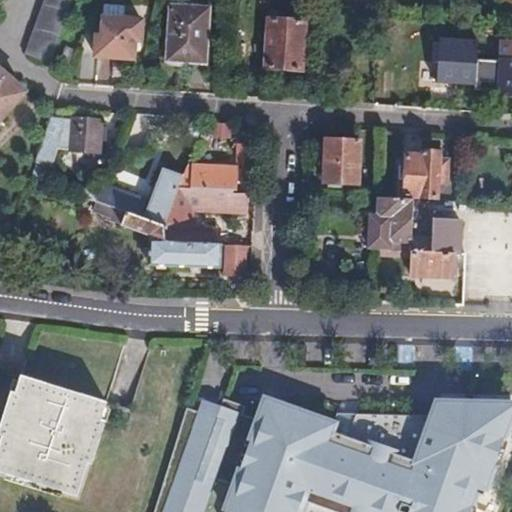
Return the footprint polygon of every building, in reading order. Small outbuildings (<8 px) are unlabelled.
[(45,0),(25,56),(49,66),(73,0),(45,0)] [(249,0),(248,11),(263,12),(263,0),(249,0)] [(166,11),(162,67),(200,69),(203,13),(166,11)] [(92,42),(91,62),(130,65),(131,47),(136,47),(138,25),(99,24),(99,42),(92,42)] [(262,24),(258,72),(303,75),(305,27),(262,24)] [(429,36),(427,81),(469,83),(472,38),(429,36)] [(494,92),(494,95),(511,96),(511,41),(497,41),(496,61),(472,60),(470,91),(494,92)] [(0,77),(0,123),(23,98),(0,77)] [(103,125),(50,121),(33,169),(50,176),(58,153),(101,155),(103,125)] [(324,144),(321,186),(354,187),(356,146),(324,144)] [(400,159),(399,198),(432,200),(433,186),(442,187),(443,163),(435,162),(435,155),(417,154),(417,159),(400,159)] [(184,170),(180,180),(175,193),(232,196),(233,187),(245,187),(246,161),(234,160),(233,172),(184,170)] [(99,192),(93,209),(125,222),(159,235),(165,220),(175,193),(180,180),(172,177),(171,180),(159,175),(154,187),(152,186),(148,193),(151,195),(145,210),(99,192)] [(232,199),(232,196),(175,193),(165,220),(159,235),(165,247),(188,248),(190,215),(194,216),(243,218),(244,199),(232,199)] [(410,204),(382,202),(374,202),(374,222),(386,223),(386,245),(408,246),(410,204)] [(125,222),(93,209),(90,216),(100,220),(96,231),(119,240),(125,222)] [(194,229),(194,216),(190,215),(188,248),(193,248),(194,236),(217,238),(217,231),(194,229)] [(125,222),(119,240),(144,250),(153,268),(216,271),(217,249),(193,248),(188,248),(165,247),(159,235),(125,222)] [(429,228),(428,256),(456,257),(456,229),(429,228)] [(217,238),(194,236),(193,248),(217,249),(217,238)] [(242,239),(217,238),(217,249),(226,250),(241,250),(242,239)] [(408,246),(386,245),(385,254),(408,255),(408,246)] [(241,250),(226,250),(224,286),(241,286),(242,250),(241,250)] [(408,255),(407,284),(450,286),(451,262),(456,262),(456,257),(428,256),(408,255)] [(16,385),(0,440),(0,481),(76,503),(101,409),(16,385)] [(475,504),(474,498),(475,495),(482,498),(493,467),(502,442),(511,413),(511,406),(436,404),(431,417),(355,415),(349,431),(346,439),(330,433),(333,425),(332,425),(281,407),(278,417),(261,411),(257,421),(242,415),(245,408),(223,400),(220,407),(216,419),(198,413),(185,408),(152,511),(197,511),(205,498),(210,485),(205,483),(208,477),(215,479),(234,486),(225,511),(224,511),(331,511),(346,506),(363,511),(475,511),(475,510),(475,504)] [(220,407),(203,401),(198,413),(216,419),(220,407)] [(281,407),(264,401),(261,411),(278,417),(281,407)] [(355,415),(336,415),(332,425),(333,425),(349,431),(355,415)] [(349,431),(333,425),(330,433),(346,439),(349,431)] [(507,444),(502,442),(493,467),(498,468),(507,444)]
